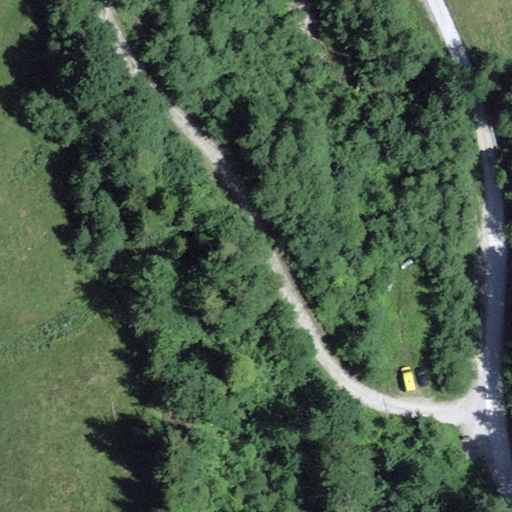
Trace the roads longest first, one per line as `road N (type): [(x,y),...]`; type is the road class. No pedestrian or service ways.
road 1 (track): [(106,0),(123,43),(221,156),(281,278),(356,382),(393,403),(497,409)]
road 2 (unclassified): [(435,0),(477,103),(495,200),(497,409),(508,511)]
